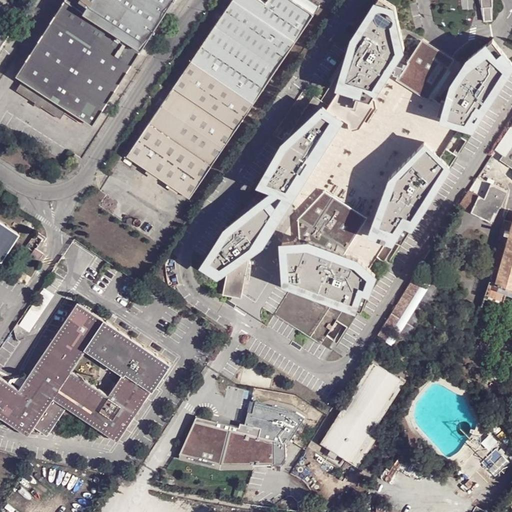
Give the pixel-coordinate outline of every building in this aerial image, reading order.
[(65,0),(17,73),(23,77),(17,87),(61,115),(68,105),(99,126),(180,0),(65,0)] [(269,0),(267,3),(262,0),(234,0),(128,156),(148,170),(160,178),(190,198),(320,7),(310,0),(269,0)] [(340,87),(342,88),(372,102),(374,98),(391,72),(398,61),(406,48),(397,6),(387,0),(379,0),(355,37),(340,87)] [(493,0),(483,0),(484,8),(485,8),(486,21),(494,21),(493,7),(494,7),(493,0)] [(0,45),(9,32),(0,26),(0,45)] [(475,128),(511,69),(511,60),(495,39),(471,59),(454,84),(449,102),(443,101),(438,117),(475,128)] [(408,66),(400,78),(419,90),(443,54),(424,41),(408,66)] [(398,61),(391,72),(400,78),(408,66),(405,64),(398,61)] [(342,88),(328,109),(344,119),(343,120),(350,123),(350,129),(354,131),(361,130),(366,122),(369,123),(378,108),(377,100),(374,98),(372,102),(342,88)] [(261,184),(277,190),(290,195),(294,197),(343,120),(344,119),(328,109),(324,106),(285,144),(261,184)] [(511,142),(501,159),(511,166),(511,142)] [(388,238),(403,243),(452,168),(426,143),(391,178),(371,231),(384,236),(382,240),(387,241),(388,238)] [(87,159),(80,153),(76,159),(84,164),(87,159)] [(133,162),(126,157),(123,162),(130,166),(133,162)] [(146,173),(157,181),(160,178),(148,170),(146,173)] [(478,179),(460,207),(491,222),(495,213),(497,214),(500,207),(502,207),(508,192),(478,179)] [(277,190),(271,200),(280,211),(290,195),(277,190)] [(286,283),(363,312),(377,275),(360,260),(346,255),(369,218),(326,191),(299,219),(301,242),(284,243),(286,283)] [(222,277),(228,273),(249,258),(263,249),(284,216),(280,211),(271,200),(268,196),(227,228),(203,265),(222,277)] [(0,213),(0,254),(2,256),(21,228),(0,213)] [(508,286),(511,287),(511,223),(504,221),(498,242),(507,246),(500,268),(494,266),(489,280),(490,280),(488,287),(506,293),(508,286)] [(35,226),(27,240),(33,245),(35,241),(42,231),(35,226)] [(35,241),(33,245),(27,254),(35,260),(44,247),(35,241)] [(436,245),(429,257),(437,262),(444,250),(436,245)] [(228,273),(224,295),(242,299),(250,259),(249,258),(228,273)] [(378,336),(386,341),(426,278),(419,273),(378,336)] [(426,278),(386,341),(392,345),(432,282),(426,278)] [(392,345),(401,351),(441,287),(432,282),(392,345)] [(485,296),(503,303),(506,293),(488,287),(485,296)] [(0,414),(27,434),(53,395),(117,440),(168,363),(78,302),(27,379),(19,390),(9,383),(0,377),(0,414)] [(25,339),(30,331),(18,323),(15,328),(17,338),(20,340),(23,340),(25,339)] [(404,382),(373,362),(372,363),(373,364),(340,416),(338,416),(320,445),(351,466),(364,448),(368,450),(374,441),(367,435),(401,383),(404,383),(404,382)] [(373,364),(372,363),(338,416),(340,416),(373,364)] [(23,376),(11,379),(9,383),(19,390),(27,379),(23,376)] [(240,427),(197,415),(180,453),(222,464),(276,464),(275,440),(260,436),(262,428),(250,424),(249,429),(240,427)] [(368,450),(364,448),(351,466),(356,468),(368,450)] [(222,464),(180,453),(178,458),(222,469),(255,469),(255,466),(272,466),(272,464),(222,464)]
